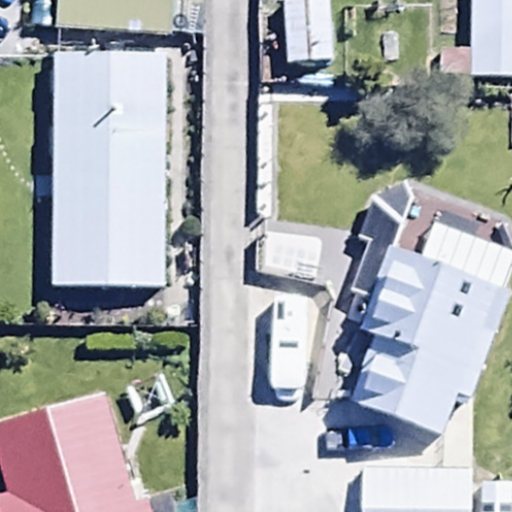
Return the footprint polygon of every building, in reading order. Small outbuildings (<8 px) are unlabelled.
[(54,0),(53,29),(201,38),(203,0),(54,0)] [(162,51),(52,50),(50,292),(160,293),(162,51)] [(468,401),(506,292),(384,250),(356,333),(370,338),(347,406),(444,440),(459,398),(468,401)] [(130,502),(103,396),(0,422),(0,466),(7,492),(0,493),(0,511),(149,511),(146,498),(130,502)] [(470,511),(471,473),(361,472),(360,511),(470,511)]
